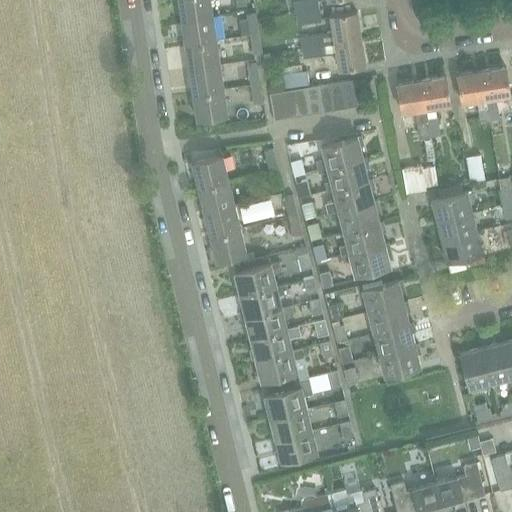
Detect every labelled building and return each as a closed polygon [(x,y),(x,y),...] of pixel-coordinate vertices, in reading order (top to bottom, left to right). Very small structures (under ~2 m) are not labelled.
[(178,0),(181,19),(213,14),(210,0),(178,0)] [(294,13),(319,8),(317,0),(293,0),(292,0),(294,13)] [(296,25),(321,20),(319,8),(294,13),(296,25)] [(301,47),(360,37),(355,11),(329,15),(332,30),(299,36),(301,47)] [(249,33),(258,32),(255,12),(246,13),(249,33)] [(185,43),(216,38),(213,14),(181,19),(185,43)] [(252,53),(261,52),(258,32),(249,33),(252,53)] [(303,58),(335,53),(338,68),(364,64),(360,37),(301,47),(303,58)] [(189,68),(220,63),(216,38),(185,43),(189,68)] [(192,92),(224,87),(220,63),(189,68),(192,92)] [(250,84),(259,83),(256,63),(247,64),(250,84)] [(485,98),(486,98),(509,94),(505,66),(481,70),(485,98)] [(284,87),(308,83),(306,70),(282,73),(284,87)] [(490,120),(488,107),(486,98),(485,98),(481,70),(457,74),(461,102),(476,99),(477,108),(479,121),(490,120)] [(439,135),(435,106),(449,104),(445,76),(420,80),(430,136),(439,135)] [(344,107),(357,105),(352,78),(340,80),(344,107)] [(332,109),(344,107),(340,80),(328,82),(332,109)] [(419,138),(430,136),(420,80),(396,83),(401,112),(402,111),(403,120),(416,119),(419,138)] [(321,111),(332,109),(328,82),(316,84),(321,111)] [(253,104),(262,102),(259,83),(250,84),(253,104)] [(309,113),(321,111),(316,84),(304,86),(309,113)] [(297,115),(309,113),(304,86),(292,88),(297,115)] [(224,87),(192,92),(196,117),(227,112),(224,87)] [(285,117),(297,115),(292,88),(280,90),(285,117)] [(273,119),(285,117),(280,90),(268,92),(273,119)] [(488,107),(490,120),(499,118),(497,105),(488,107)] [(363,158),(363,157),(359,140),(362,140),(361,135),(321,145),(324,157),(315,160),(317,169),(327,167),(363,158)] [(285,136),(285,150),(313,150),(313,136),(285,136)] [(406,139),(396,141),(399,159),(408,158),(406,139)] [(268,169),(277,167),(272,147),(264,150),(268,169)] [(198,186),(228,179),(222,154),(192,162),(198,186)] [(469,181),(483,178),(479,154),(465,156),(469,181)] [(369,179),(368,178),(364,162),(368,161),(366,156),(363,157),(363,158),(327,167),(330,180),(324,181),(326,190),(332,188),(369,179)] [(304,173),(301,157),(290,160),(294,175),(304,173)] [(406,192),(425,189),(421,165),(403,168),(406,192)] [(273,188),(282,186),(277,167),(268,169),(273,188)] [(502,203),(511,201),(511,194),(509,176),(498,177),(502,203)] [(374,200),(370,184),(373,183),(372,177),(368,178),(369,179),(332,188),(335,199),(324,202),(327,212),(337,209),(337,210),(374,200)] [(308,186),(306,178),(295,181),(299,196),(313,193),(311,185),(308,186)] [(204,210),(234,203),(228,179),(198,186),(204,210)] [(270,191),(238,197),(241,215),(273,210),(270,191)] [(437,221),(472,211),(467,191),(431,200),(437,221)] [(288,215),(297,213),(292,194),(283,196),(288,215)] [(379,222),(379,221),(375,205),(379,204),(377,199),(374,200),(337,210),(343,231),(379,222)] [(315,215),(312,200),(301,203),(304,218),(315,215)] [(511,201),(502,203),(504,218),(511,216),(511,201)] [(210,234),(240,226),(234,203),(204,210),(210,234)] [(442,240),(477,231),(472,211),(437,221),(442,240)] [(293,234),(301,232),(297,213),(288,215),(293,234)] [(384,243),(385,242),(381,226),(384,225),(383,220),(379,221),(379,222),(343,231),(346,243),(338,245),(340,254),(384,243)] [(320,237),(317,222),(306,224),(310,239),(320,237)] [(240,226),(210,234),(216,258),(246,251),(240,226)] [(447,260),(482,251),(477,231),(442,240),(447,260)] [(384,243),(340,254),(348,252),(353,274),(390,265),(386,248),(389,247),(388,241),(385,242),(384,243)] [(326,258),(322,243),(311,245),(315,260),(326,258)] [(311,266),(305,244),(293,248),(294,255),(297,255),(301,269),(311,266)] [(275,284),(273,273),(282,271),(279,260),(270,262),(270,263),(234,272),(238,288),(235,289),(236,295),(239,294),(239,293),(275,284)] [(332,284),(329,269),(318,272),(322,287),(332,284)] [(317,290),(313,275),(302,278),(306,293),(317,290)] [(404,301),(403,301),(399,285),(403,284),(402,278),(362,288),(367,310),(404,301)] [(281,306),(278,294),(286,292),(284,283),(276,285),(275,284),(239,293),(239,294),(243,310),(240,310),(241,316),(245,315),(281,306)] [(323,311),(319,297),(308,300),(311,314),(323,311)] [(409,322),(405,306),(409,305),(407,300),(403,301),(404,301),(367,310),(373,332),(409,322)] [(341,317),(337,302),(327,305),(330,319),(341,317)] [(286,327),(283,315),(293,312),(291,303),(281,306),(245,315),(248,331),(245,332),(247,337),(250,337),(249,336),(286,327)] [(318,341),(330,339),(324,318),(313,321),(314,325),(311,326),(314,335),(317,335),(318,341)] [(415,344),(415,343),(411,328),(414,327),(413,321),(409,322),(373,332),(378,353),(415,344)] [(347,338),(343,323),(332,326),(336,341),(347,338)] [(255,357),(291,348),(286,327),(249,336),(250,337),(254,353),(251,354),(252,359),(255,358),(255,357)] [(370,330),(353,331),(354,346),(372,345),(370,330)] [(508,377),(511,376),(511,338),(500,342),(508,377)] [(330,339),(318,341),(323,357),(334,354),(330,339)] [(415,344),(378,353),(384,374),(420,365),(416,349),(420,348),(418,342),(415,343),(415,344)] [(489,382),(508,377),(500,342),(480,347),(489,382)] [(352,360),(348,345),(338,347),(341,362),(352,360)] [(469,387),(489,382),(480,347),(460,352),(469,387)] [(299,378),(294,358),(301,356),(299,348),(292,350),(291,348),(255,357),(255,358),(259,374),(256,375),(257,380),(278,375),(279,383),(299,378)] [(357,381),(354,366),(343,368),(347,384),(357,381)] [(341,383),(337,369),(326,371),(330,386),(341,383)] [(270,416),(306,407),(299,378),(279,383),(281,390),(264,395),(268,411),(265,412),(266,417),(270,417),(270,416)] [(348,413),(344,398),(333,401),(337,416),(348,413)] [(503,414),(511,411),(511,400),(500,403),(503,414)] [(489,406),(474,410),(477,421),(492,417),(489,406)] [(275,437),(311,429),(306,407),(270,416),(270,417),(274,433),(270,434),(272,439),(275,438),(275,437)] [(354,434),(350,419),(339,422),(343,437),(354,434)] [(311,429),(275,437),(275,438),(279,454),(276,455),(277,460),(316,450),(311,429)] [(492,438),(478,441),(480,448),(482,455),(495,451),(492,438)] [(511,460),(507,462),(505,453),(492,457),(500,490),(511,487),(511,460)] [(435,481),(442,511),(465,511),(466,511),(462,496),(469,495),(472,497),(485,494),(476,461),(463,465),(465,474),(435,481)] [(442,511),(435,481),(406,489),(404,481),(391,484),(397,511),(410,511),(411,510),(419,508),(419,511),(442,511)] [(330,491),(334,511),(381,511),(375,488),(348,495),(347,489),(331,493),(331,491),(330,491)] [(334,511),(330,491),(317,495),(313,493),(309,494),(305,495),(303,499),(301,503),(302,507),(290,510),(290,511),(334,511)]
